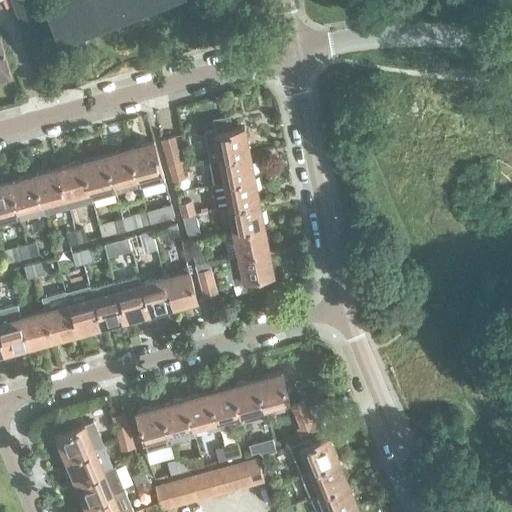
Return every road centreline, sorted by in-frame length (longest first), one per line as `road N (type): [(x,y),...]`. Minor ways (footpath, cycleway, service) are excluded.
road 1 (residential): [(13,401),(343,306)]
road 2 (residential): [(0,131),(289,52)]
road 3 (residential): [(343,306),(289,52)]
road 4 (residential): [(289,52),(399,34),(511,37)]
road 5 (residential): [(426,511),(343,306)]
